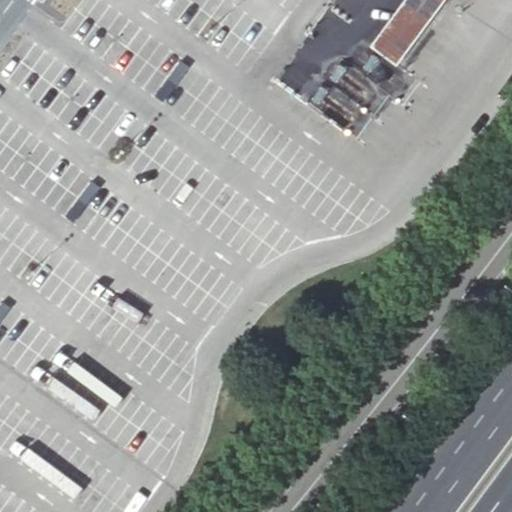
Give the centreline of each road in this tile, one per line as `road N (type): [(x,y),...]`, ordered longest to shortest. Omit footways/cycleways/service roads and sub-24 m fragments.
road 1 (secondary): [(511,206),(262,511)]
road 2 (trunk): [(511,393),(425,511)]
